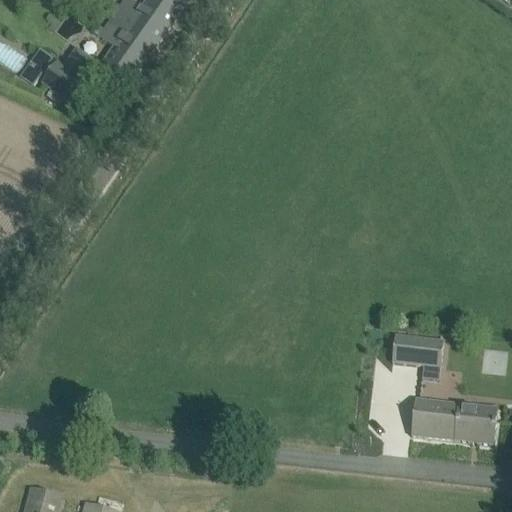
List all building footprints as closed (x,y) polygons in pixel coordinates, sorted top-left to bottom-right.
[(149,0),(142,11),(127,1),(109,27),(151,57),(191,0),(149,0)] [(128,90),(151,57),(109,27),(100,40),(115,50),(100,70),(128,90)] [(94,64),(77,52),(64,69),(57,64),(42,86),(73,108),(89,87),(81,81),(94,64)] [(392,366),(441,371),(444,343),(395,338),(392,366)] [(494,449),(497,429),(499,413),(463,409),(463,407),(416,401),(411,439),(494,449)] [(104,511),(86,507),(84,511),(59,511),(63,500),(32,491),(26,511),(104,511)]
